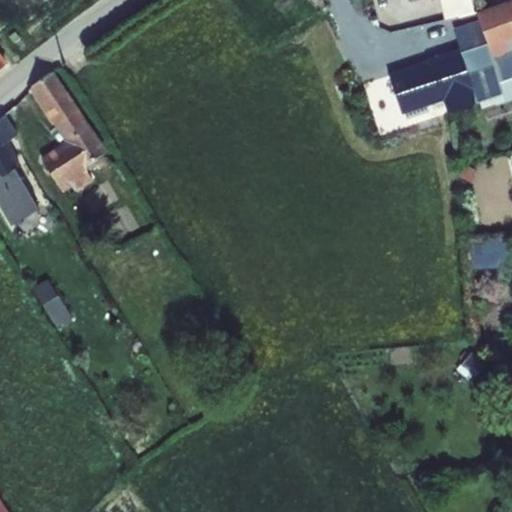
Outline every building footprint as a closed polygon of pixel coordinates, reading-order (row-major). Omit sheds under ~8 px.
[(511,2),(488,12),(491,32),(498,51),(511,46),(511,2)] [(498,51),(491,32),(394,64),(413,121),(510,89),(498,51)] [(0,67),(14,57),(0,39),(0,67)] [(52,153),(65,173),(74,168),(78,174),(90,166),(86,160),(111,144),(62,67),(40,81),(76,138),(52,153)] [(0,171),(0,176),(21,214),(43,201),(25,167),(29,165),(14,135),(20,130),(12,118),(25,109),(20,101),(4,116),(0,118),(0,166),(2,171),(0,171)] [(105,262),(54,294),(94,357),(145,326),(105,262)]
